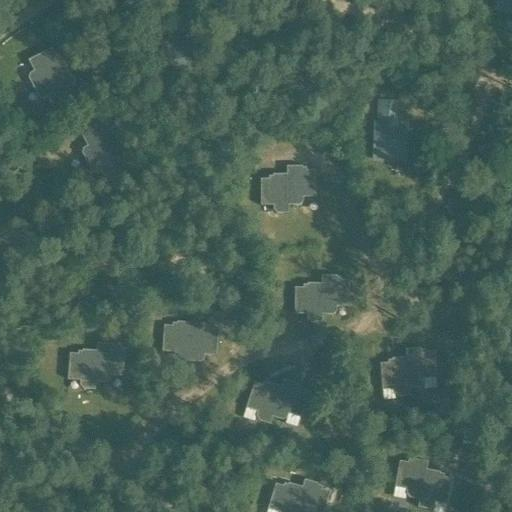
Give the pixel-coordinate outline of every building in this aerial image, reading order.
[(511,0),(496,0),(493,11),(511,16),(511,13),(511,0)] [(168,83),(187,81),(185,69),(201,67),(196,37),(161,42),(168,83)] [(34,89),(69,72),(62,59),(61,59),(59,56),(56,57),(52,49),(28,61),(34,73),(30,75),(28,79),(34,89)] [(34,89),(39,100),(43,100),(47,99),(53,110),(76,98),(73,90),(75,89),(73,86),(75,85),(69,72),(34,89)] [(400,121),(401,102),(378,100),(377,120),(374,120),(372,162),(391,163),(392,151),(408,152),(409,122),(400,121)] [(87,163),(119,145),(111,130),(109,131),(105,124),(82,136),(88,148),(84,150),(82,155),(87,163)] [(119,145),(87,163),(93,174),(97,175),(101,173),(108,184),(130,171),(126,165),(129,164),(127,160),(128,159),(119,145)] [(287,167),(287,175),(288,175),(289,206),(299,206),(303,203),(303,198),(315,198),(315,171),(307,171),(307,169),(303,169),(302,167),(287,167)] [(289,214),(289,206),(288,175),(287,175),(273,175),(273,177),(269,177),(269,180),(261,180),(261,207),(273,206),(273,211),(277,214),(289,214)] [(341,282),(341,277),(327,278),(327,325),(328,325),(328,317),(338,316),(342,313),(342,308),(354,308),(354,282),(341,282)] [(327,325),(327,278),(326,278),(326,286),(312,286),(312,290),(300,290),(300,317),(313,317),(313,321),(316,325),(327,325)] [(177,363),(190,363),(192,324),(177,323),(177,325),(172,325),(172,327),(164,327),(163,354),(175,354),(175,359),(177,363)] [(192,324),(190,363),(201,364),(204,361),(204,356),(217,357),(219,330),(211,329),(211,327),(206,326),(207,325),(192,324)] [(97,345),(96,352),(95,383),(107,384),(110,381),(110,377),(124,378),(125,351),(116,351),(116,348),(112,348),(112,346),(97,345)] [(408,358),(407,358),(410,390),(416,389),(421,389),(425,386),(424,381),(438,379),(436,353),(427,353),(426,350),(407,351),(408,358)] [(94,391),(95,383),(96,352),(83,352),(83,353),(78,353),(78,355),(69,355),(68,382),(80,382),(80,387),(83,390),(94,391)] [(411,396),(410,390),(407,358),(392,359),(392,361),(388,361),(389,364),(381,365),(383,391),(395,390),(396,395),(399,398),(411,398),(411,396)] [(298,385),(284,380),(281,388),(282,388),(272,418),(283,421),(287,419),(288,415),(301,418),(308,393),(301,391),(302,388),(298,387),(298,385)] [(270,425),(272,418),(282,388),(281,388),(268,383),(267,385),(263,384),(262,387),(254,384),(247,409),(258,413),(257,417),(259,422),(270,425)] [(409,499),(420,501),(426,470),(426,471),(428,463),(413,460),(412,461),(408,460),(408,463),(400,462),(395,488),(407,490),(406,495),(409,499)] [(426,470),(420,501),(418,508),(430,511),(433,508),(434,504),(447,506),(452,480),(444,478),(444,476),(440,475),(440,473),(426,471),(426,470)] [(320,485),(305,481),(303,488),(295,511),(323,511),(329,493),(322,491),(322,488),(319,487),(320,485)] [(295,511),(303,488),(289,484),(288,485),(285,484),(284,487),(275,485),(268,510),(274,511),(295,511)]
